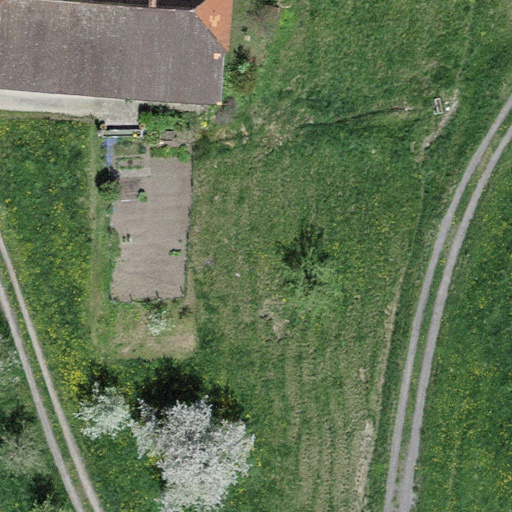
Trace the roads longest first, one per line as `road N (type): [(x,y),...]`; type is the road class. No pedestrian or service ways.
road 1 (track): [(511,114),(435,268),(390,511)]
road 2 (track): [(81,511),(0,283)]
